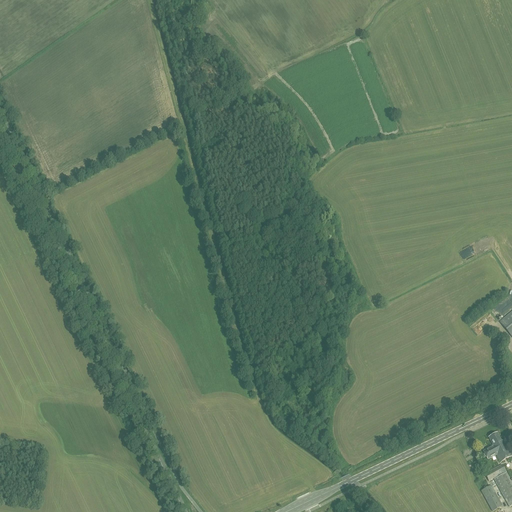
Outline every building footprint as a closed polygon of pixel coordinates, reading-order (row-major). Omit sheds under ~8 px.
[(511,337),(511,311),(499,322),(511,337)] [(502,441),(497,433),(488,438),(493,446),(483,451),(488,460),(496,455),(500,463),(511,457),(503,441),(502,441)] [(489,482),(506,472),(502,465),(485,474),(489,482)] [(509,508),(511,505),(511,482),(507,473),(494,480),(509,508)] [(492,511),(503,507),(491,486),(481,491),(492,511)]
